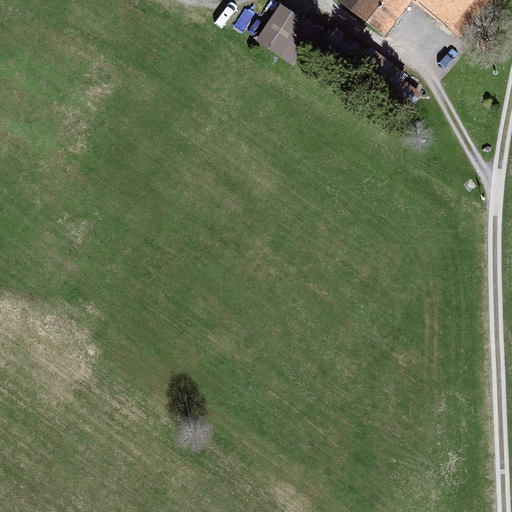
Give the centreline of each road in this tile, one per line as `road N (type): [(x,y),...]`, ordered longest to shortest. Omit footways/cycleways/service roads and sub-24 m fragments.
road 1 (residential): [(507,511),(500,187)]
road 2 (residential): [(500,187),(419,62),(317,0)]
